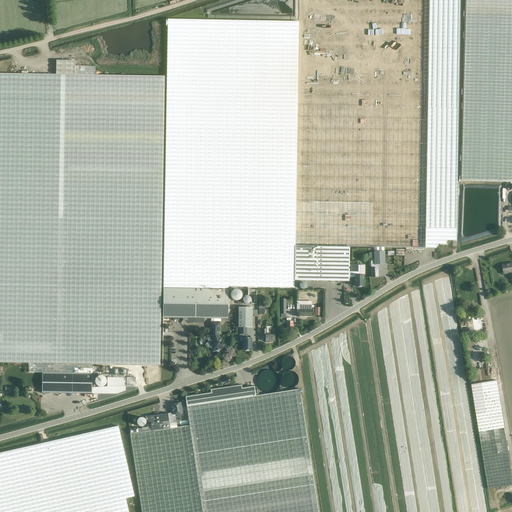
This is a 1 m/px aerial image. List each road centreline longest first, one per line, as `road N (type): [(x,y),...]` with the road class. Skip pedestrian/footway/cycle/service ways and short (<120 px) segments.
road 1 (unclassified): [(0,437),(268,355),(420,270),(511,238)]
road 2 (track): [(51,38),(188,0)]
road 3 (unknown): [(473,250),(495,372)]
